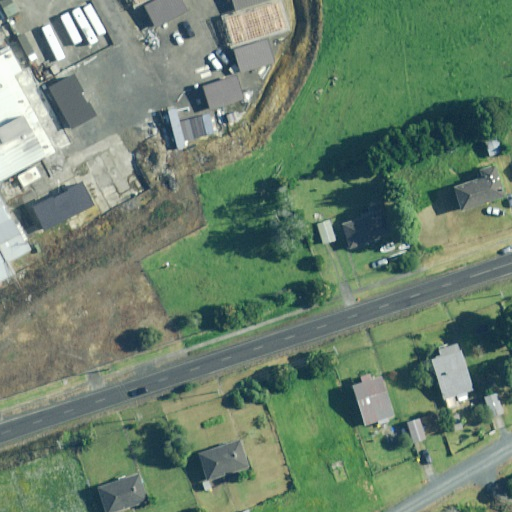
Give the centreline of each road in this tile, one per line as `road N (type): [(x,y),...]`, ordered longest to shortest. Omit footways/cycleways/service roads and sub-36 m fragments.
road 1 (unclassified): [(0,432),(511,261)]
road 2 (unclassified): [(401,511),(511,447)]
